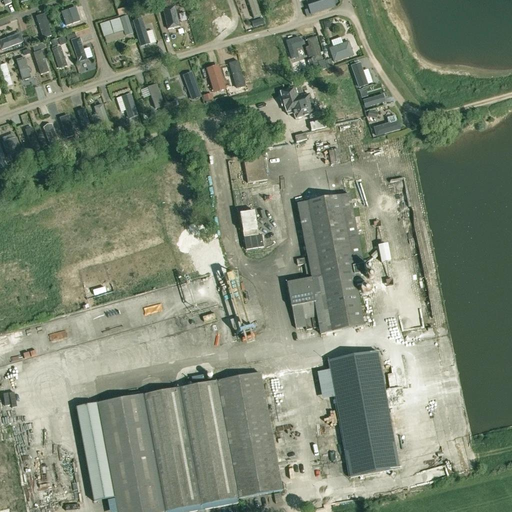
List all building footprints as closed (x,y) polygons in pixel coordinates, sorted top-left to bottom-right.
[(116,13),(112,0),(104,0),(109,15),(116,13)] [(247,0),(254,19),(261,16),(255,0),(247,0)] [(331,8),(328,1),(310,8),(309,8),(305,10),(307,15),(312,14),(312,15),(331,8)] [(175,6),(164,9),(167,20),(169,30),(180,27),(175,6)] [(212,6),(205,8),(212,28),(219,26),(212,6)] [(130,13),(128,7),(117,10),(119,16),(130,13)] [(66,26),(80,21),(75,8),(62,13),(66,26)] [(290,8),(275,14),(279,25),(294,19),(290,8)] [(44,16),(36,18),(42,39),(51,36),(44,16)] [(126,36),(133,34),(128,17),(121,20),(126,36)] [(133,22),(140,46),(149,44),(142,19),(133,22)] [(105,39),(123,33),(119,20),(101,26),(105,39)] [(0,42),(0,46),(2,52),(24,44),(20,35),(0,42)] [(316,62),(322,60),(315,38),(307,40),(313,58),(314,63),(316,62)] [(79,39),(71,42),(78,63),(86,60),(79,39)] [(353,57),(348,43),(329,49),(334,64),(353,57)] [(67,66),(61,48),(53,51),(59,69),(67,66)] [(42,52),(34,55),(40,75),(48,72),(42,52)] [(252,58),(256,75),(264,73),(259,56),(252,58)] [(287,74),(280,57),(273,60),(277,70),(268,73),(271,80),(287,74)] [(16,60),(22,81),(30,78),(23,58),(16,60)] [(316,70),(319,70),(317,63),(316,62),(314,63),(313,58),(306,60),(309,72),(316,70)] [(230,64),(237,89),(245,87),(238,62),(230,64)] [(351,67),(359,89),(368,86),(360,63),(351,67)] [(0,70),(5,87),(12,84),(6,64),(0,66),(0,70)] [(208,71),(215,92),(225,89),(218,68),(208,71)] [(191,77),(185,79),(191,97),(197,95),(191,77)] [(177,109),(183,107),(174,84),(169,86),(177,109)] [(147,88),(155,110),(163,107),(156,85),(147,88)] [(301,87),(294,89),(297,100),(304,97),(301,88),(301,87)] [(297,100),(294,89),(281,93),(282,97),(282,99),(283,104),(284,108),(285,107),(285,109),(287,114),(287,113),(288,115),(293,114),(294,116),(295,120),(315,114),(309,96),(304,97),(297,100)] [(129,95),(121,97),(129,119),(137,116),(129,95)] [(363,102),(365,108),(385,103),(383,96),(363,102)] [(139,97),(133,98),(136,113),(142,111),(139,97)] [(94,108),(101,129),(109,127),(102,106),(94,108)] [(84,133),(91,131),(85,110),(78,112),(84,133)] [(324,116),(311,119),(314,131),(326,128),(324,116)] [(397,122),(396,122),(395,117),(387,119),(389,125),(375,129),(377,138),(400,131),(397,122)] [(58,145),(51,126),(44,129),(51,148),(58,145)] [(310,143),(299,146),(302,156),(311,154),(309,147),(317,145),(312,128),(306,130),(310,143)] [(39,150),(32,129),(26,132),(33,152),(39,150)] [(8,157),(21,152),(16,138),(3,143),(8,157)] [(248,184),(267,181),(263,151),(243,154),(246,176),(248,184)] [(357,287),(364,285),(366,285),(350,195),(320,201),(297,205),(301,228),(311,279),(287,284),(286,284),(296,330),(302,329),(306,328),(305,320),(317,318),(317,321),(320,335),(364,328),(357,287)] [(242,217),(256,216),(255,207),(242,208),(242,217)] [(244,226),(245,231),(259,228),(257,218),(250,219),(251,225),(244,226)] [(268,251),(268,246),(261,247),(260,237),(249,238),(250,252),(268,251)] [(375,260),(378,257),(380,255),(380,257),(381,264),(386,263),(391,262),(387,245),(381,246),(378,247),(378,248),(378,249),(371,257),(374,260),(375,260)] [(362,288),(361,288),(361,289),(360,290),(360,291),(360,292),(360,293),(360,294),(361,295),(363,297),(364,297),(364,298),(365,298),(366,298),(367,298),(368,298),(368,297),(369,297),(370,296),(370,295),(371,295),(371,294),(371,293),(372,293),(372,292),(372,291),(371,291),(371,290),(371,289),(370,289),(370,288),(369,287),(368,287),(367,286),(366,286),(365,286),(364,286),(364,287),(363,287),(362,287),(362,288)] [(332,340),(348,337),(347,332),(331,335),(332,340)] [(400,470),(381,369),(378,352),(328,362),(336,407),(350,479),(400,470)] [(407,374),(406,356),(387,357),(388,371),(401,370),(401,374),(407,374)] [(144,396),(77,408),(76,409),(94,503),(114,499),(116,511),(196,511),(241,504),(240,500),(283,492),(261,374),(204,385),(150,395),(144,396)] [(402,391),(400,379),(393,380),(395,392),(402,391)] [(289,405),(289,397),(278,398),(278,405),(289,405)] [(423,421),(402,422),(403,445),(424,444),(423,421)] [(53,422),(46,422),(48,434),(55,433),(53,422)] [(450,474),(431,479),(432,484),(451,479),(450,474)]
